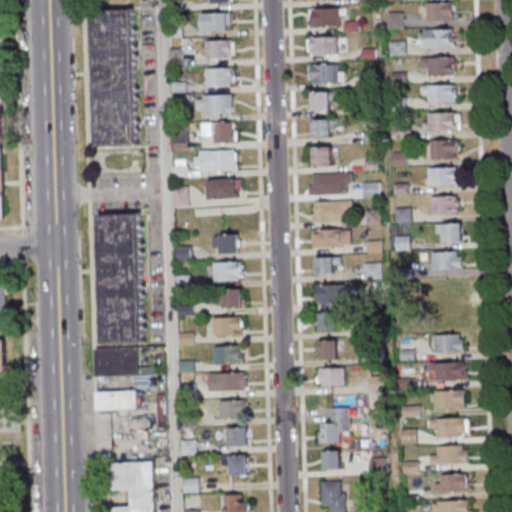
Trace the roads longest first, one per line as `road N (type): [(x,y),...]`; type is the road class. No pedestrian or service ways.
road 1 (residential): [(285,511),(270,0)]
road 2 (secondary): [(68,511),(53,0)]
road 3 (residential): [(511,124),(508,0)]
